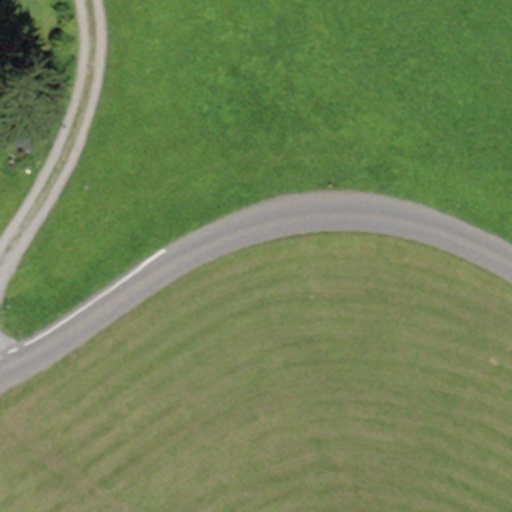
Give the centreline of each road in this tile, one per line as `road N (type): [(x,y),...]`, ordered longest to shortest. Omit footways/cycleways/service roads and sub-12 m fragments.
road 1 (unclassified): [(0,382),(148,281),(250,229),(313,212),(392,213),(511,257)]
road 2 (track): [(0,280),(109,108),(98,0)]
